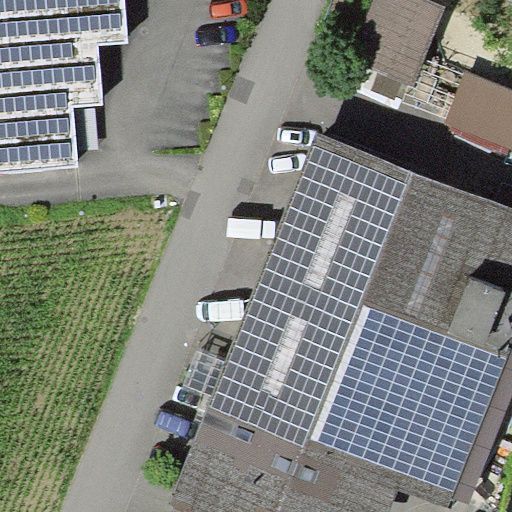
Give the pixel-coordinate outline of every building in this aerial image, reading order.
[(129,43),(124,0),(0,0),(0,173),(78,167),(74,106),(103,104),(99,45),(129,43)] [(445,7),(428,0),(369,0),(346,59),(379,71),(403,81),(414,86),(445,7)] [(394,100),(403,81),(379,71),(371,90),(394,100)] [(511,89),(466,71),(445,122),(453,125),(510,148),(511,149),(511,89)] [(508,153),(510,148),(453,125),(451,130),(508,153)] [(511,208),(318,133),(226,360),(199,350),(185,384),(211,395),(168,503),(173,506),(170,511),(388,511),(398,490),(450,507),(454,498),(511,348),(511,208)] [(511,395),(511,348),(454,498),(468,503),(511,395)]
